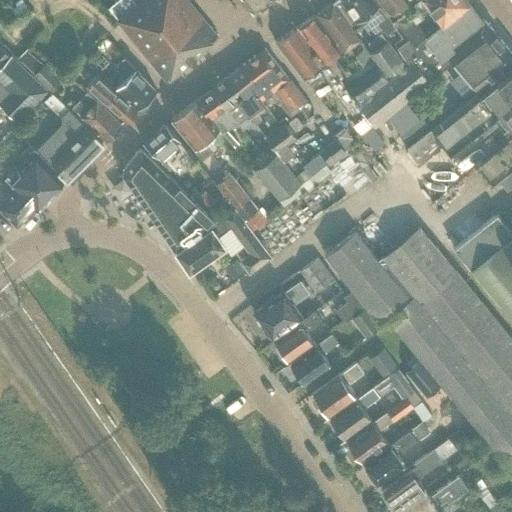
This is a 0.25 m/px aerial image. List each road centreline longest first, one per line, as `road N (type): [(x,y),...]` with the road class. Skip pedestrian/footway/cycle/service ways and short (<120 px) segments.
road 1 (residential): [(339,511),(167,273),(134,245),(72,235)]
road 2 (residential): [(108,158),(240,43)]
